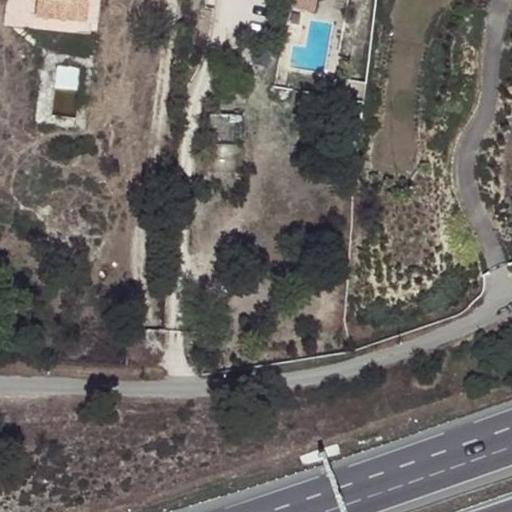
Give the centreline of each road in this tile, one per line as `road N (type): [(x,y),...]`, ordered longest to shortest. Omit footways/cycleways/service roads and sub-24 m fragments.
road 1 (unclassified): [(511,299),(350,369),(262,386),(0,386)]
road 2 (motorway): [(511,440),(301,511)]
